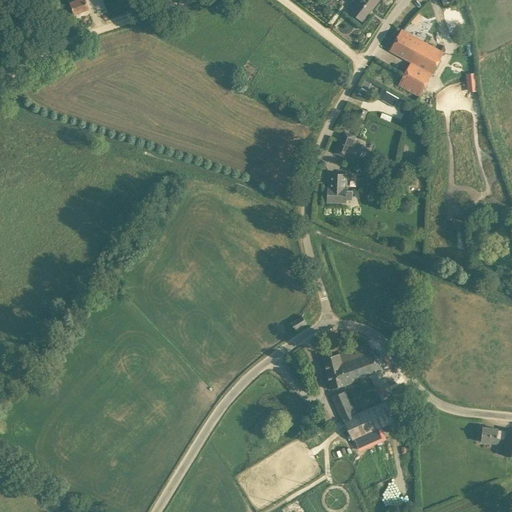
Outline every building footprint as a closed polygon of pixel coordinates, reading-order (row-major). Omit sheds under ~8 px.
[(71,0),(72,2),(70,2),(74,15),(89,9),(85,0),(71,0)] [(353,0),(353,1),(357,4),(351,12),(362,21),(378,0),(353,0)] [(390,50),(395,53),(411,62),(399,84),(420,96),(433,73),(444,53),(402,30),(390,50)] [(474,74),(454,75),(455,95),(475,94),(474,74)] [(368,88),(372,82),(366,79),(363,85),(368,88)] [(365,119),(367,114),(368,111),(360,108),(356,115),(365,119)] [(344,131),(340,141),(339,140),(334,152),(346,156),(350,146),(352,146),(356,135),(344,131)] [(348,174),(329,173),(328,187),(327,202),(347,203),(347,200),(352,200),(353,190),(347,190),(348,174)] [(462,273),(466,275),(471,277),(471,276),(471,266),(462,266),(462,273)] [(295,329),(306,325),(303,316),(291,320),(295,329)] [(345,385),(371,375),(382,371),(369,343),(340,353),(323,358),(330,389),(345,385)] [(396,420),(388,401),(384,402),(360,412),(356,414),(346,391),(332,396),(343,421),(344,420),(352,440),(354,439),(381,427),(396,420)] [(504,455),(511,455),(511,430),(507,430),(507,431),(498,430),(498,429),(483,427),(481,441),(496,443),(497,438),(506,439),(504,455)]
